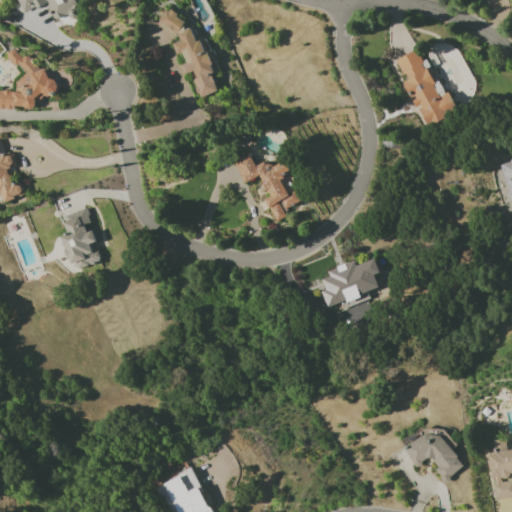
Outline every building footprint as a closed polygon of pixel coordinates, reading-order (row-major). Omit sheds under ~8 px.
[(200,97),(217,92),(210,66),(214,63),(212,58),(207,50),(204,41),(198,42),(194,36),(191,27),(185,29),(183,23),(173,10),(165,13),(159,17),(179,41),(172,43),(175,55),(182,53),(185,63),(180,64),(181,69),(185,74),(191,72),(197,93),(200,97)] [(425,127),(458,110),(442,78),(439,80),(426,53),(420,56),(417,49),(396,59),(406,80),(402,82),(425,127)] [(0,108),(25,108),(32,111),(39,97),(45,93),(43,79),(45,76),(44,67),(11,50),(11,63),(21,67),(22,71),(13,90),(0,90),(0,108)] [(0,201),(0,202),(18,197),(8,154),(0,156),(0,154),(0,201)] [(244,184),(259,176),(270,197),(265,199),(276,222),(288,215),(285,208),(299,201),(295,192),(288,195),(280,179),(291,173),(286,162),(270,169),(266,160),(254,167),(249,156),(234,163),(244,184)] [(511,160),(499,164),(511,203),(511,202),(511,160)] [(58,236),(67,270),(99,262),(89,224),(91,223),(87,209),(62,215),(67,234),(58,236)] [(379,290),(374,275),(379,273),(374,259),(355,265),(353,261),(326,270),(328,277),(320,279),(324,290),(321,291),(326,307),(379,290)] [(413,466),(427,459),(432,459),(436,468),(436,475),(441,475),(450,471),(450,464),(456,461),(456,470),(462,467),(458,459),(453,458),(453,455),(441,455),(441,449),(434,434),(415,434),(407,438),(407,452),(413,466)] [(494,500),(511,498),(511,503),(511,447),(507,448),(506,439),(493,440),(495,454),(488,454),(494,500)] [(173,511),(207,511),(191,469),(161,481),(173,511)]
